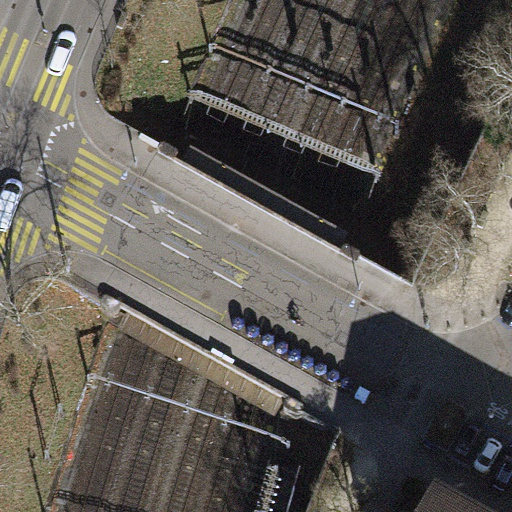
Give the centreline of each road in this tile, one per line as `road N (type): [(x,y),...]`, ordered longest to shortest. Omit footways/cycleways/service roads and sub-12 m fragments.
road 1 (residential): [(501,396),(333,332),(131,223)]
road 2 (primary): [(2,148),(62,0)]
road 3 (residential): [(2,148),(131,223)]
